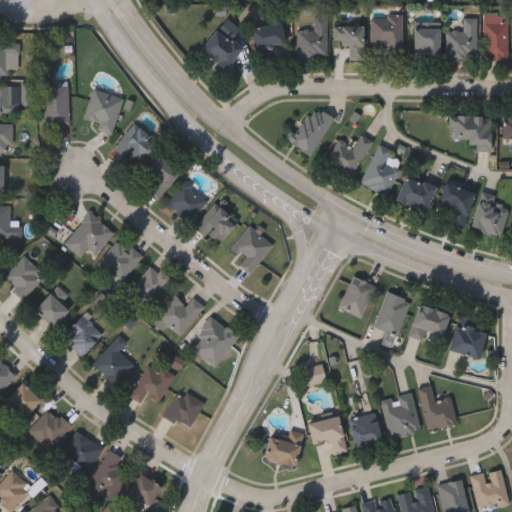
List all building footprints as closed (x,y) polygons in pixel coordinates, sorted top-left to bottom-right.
[(403,55),(387,55),(387,46),(371,46),(372,13),(404,13),(403,55)] [(509,59),(485,59),(485,16),(509,16),(509,59)] [(314,17),(327,17),(328,58),(297,59),(296,29),(314,29),(314,17)] [(477,17),(477,59),(447,59),(447,30),(464,30),(464,17),(477,17)] [(272,46),(275,62),(258,65),(251,28),(281,22),(285,43),(272,46)] [(350,59),(350,43),(334,43),(334,22),(364,22),(364,59),(350,59)] [(441,59),(425,59),(425,49),(414,49),(414,26),(441,26),(441,59)] [(227,70),(200,52),(215,29),(242,46),(227,70)] [(0,73),(0,41),(20,42),(19,74),(0,73)] [(0,82),(20,82),(20,113),(0,113),(0,82)] [(44,124),(44,85),(69,85),(69,124),(44,124)] [(97,129),(100,119),(86,116),(92,88),(122,95),(114,133),(97,129)] [(285,139),(290,130),(295,133),(314,105),(335,119),(310,155),(285,139)] [(491,150),(469,150),(469,139),(450,139),(451,115),(492,115),(491,150)] [(511,138),(503,138),(503,115),(511,115),(511,138)] [(0,151),(0,122),(13,123),(12,152),(0,151)] [(138,124),(157,146),(135,165),(116,142),(138,124)] [(325,161),(340,139),(353,147),(362,134),(374,142),(350,178),(325,161)] [(392,150),(389,156),(403,163),(387,196),(360,183),(379,143),(392,150)] [(156,177),(146,170),(156,154),(180,169),(161,198),(148,189),(156,177)] [(395,200),(406,175),(436,188),(425,213),(395,200)] [(188,223),(165,202),(184,180),(208,201),(188,223)] [(450,224),(452,216),(436,210),(446,182),(475,192),(463,228),(450,224)] [(501,236),(472,227),(482,192),(496,196),(494,202),(510,207),(501,236)] [(196,230),(210,204),(236,218),(221,245),(196,230)] [(22,237),(0,237),(0,205),(10,205),(10,220),(21,220),(22,237)] [(97,255),(88,250),(84,257),(65,245),(86,212),(114,229),(97,255)] [(251,273),(239,264),(245,257),(232,247),(249,225),(273,244),(251,273)] [(99,262),(119,239),(142,259),(122,282),(99,262)] [(45,276),(23,298),(3,277),(25,256),(45,276)] [(150,305),(131,288),(152,263),(171,280),(150,305)] [(337,307),(352,276),(376,287),(361,319),(337,307)] [(61,303),(69,310),(53,327),(34,310),(57,285),(68,295),(61,303)] [(410,301),(396,336),(373,327),(386,292),(410,301)] [(154,317),(175,295),(186,305),(194,297),(205,308),(179,335),(169,326),(166,329),(154,317)] [(408,336),(418,305),(448,314),(441,335),(425,330),(422,341),(408,336)] [(63,335),(87,311),(106,331),(82,354),(63,335)] [(190,345),(214,316),(238,337),(214,365),(190,345)] [(447,350),(454,322),(485,330),(478,358),(447,350)] [(92,362),(119,335),(129,345),(122,352),(135,365),(115,385),(92,362)] [(0,360),(15,374),(0,391),(0,360)] [(175,376),(159,401),(146,394),(141,402),(130,395),(151,361),(175,376)] [(41,401),(23,418),(5,399),(22,382),(41,401)] [(187,429),(164,414),(181,387),(205,403),(187,429)] [(456,424),(426,430),(417,390),(431,387),(434,402),(450,398),(456,424)] [(380,402),(411,395),(420,432),(389,440),(380,402)] [(71,427),(49,449),(28,429),(51,407),(71,427)] [(356,448),(347,421),(372,413),(381,440),(356,448)] [(103,446),(86,477),(59,462),(76,431),(103,446)] [(296,467),(263,462),(267,437),(287,440),(288,431),(301,433),(296,467)] [(111,501),(86,485),(110,450),(123,458),(117,467),(129,475),(111,501)] [(32,489),(12,510),(0,498),(0,481),(12,469),(32,489)] [(508,503),(477,509),(470,476),(484,473),(484,472),(500,469),(508,503)] [(148,506),(127,492),(140,473),(161,487),(148,506)] [(467,511),(441,511),(437,485),(461,481),(467,511)] [(400,511),(397,494),(428,488),(432,511),(400,511)] [(362,511),(361,504),(392,498),(394,511),(362,511)]
